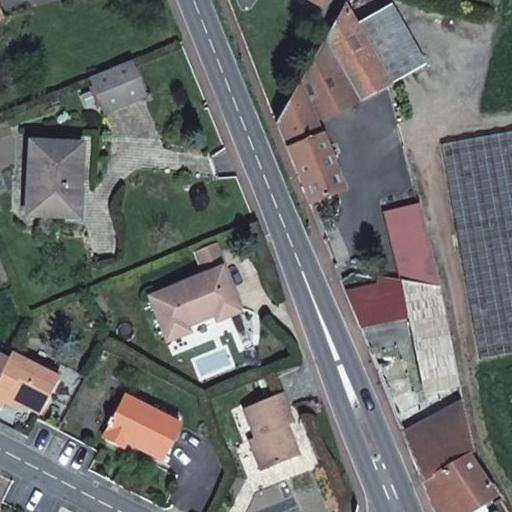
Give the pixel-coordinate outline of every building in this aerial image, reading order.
[(356,25),(346,9),(277,123),(310,204),(343,191),(314,123),(390,85),(426,64),(392,4),(356,25)] [(129,60),(90,76),(104,110),(143,94),(129,60)] [(511,132),(443,144),(481,359),(511,353),(511,132)] [(84,145),(33,141),(28,215),(69,217),(71,189),(81,189),(84,145)] [(80,218),(81,189),(71,189),(69,217),(80,218)] [(385,212),(400,280),(439,287),(419,204),(385,212)] [(246,311),(219,241),(196,250),(206,275),(224,268),(241,313),(246,311)] [(224,268),(206,275),(151,296),(169,341),(191,333),(188,325),(217,315),(219,321),(241,313),(224,268)] [(439,287),(400,280),(376,277),(377,285),(345,293),(361,327),(410,318),(425,392),(461,386),(457,363),(441,287),(439,287)] [(371,353),(404,436),(464,403),(462,389),(423,405),(398,342),(371,353)] [(0,379),(11,359),(0,353),(0,379)] [(60,377),(14,353),(11,359),(0,379),(0,404),(5,407),(10,398),(41,413),(60,377)] [(283,392),(245,408),(257,438),(251,440),(265,470),(302,456),(290,426),(295,423),(283,392)] [(127,394),(104,437),(124,447),(127,442),(161,460),(182,423),(127,394)] [(404,436),(435,511),(469,511),(494,497),(466,456),(473,452),(464,403),(404,436)]
